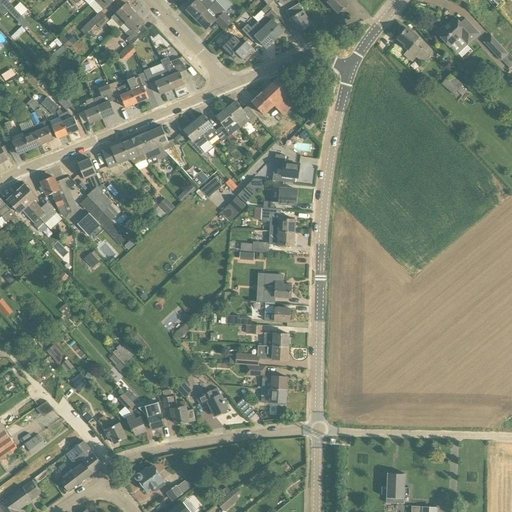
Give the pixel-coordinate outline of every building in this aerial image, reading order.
[(0,0),(0,3),(9,12),(17,21),(22,16),(6,0),(0,0)] [(95,0),(95,1),(104,11),(115,0),(95,0)] [(187,10),(196,20),(211,6),(217,0),(194,0),(196,1),(187,10)] [(325,0),(327,2),(339,14),(348,5),(343,0),(325,0)] [(9,12),(0,3),(0,13),(4,17),(9,12)] [(120,28),(120,27),(125,23),(135,13),(126,4),(111,18),(120,28)] [(285,12),(290,20),(299,33),(310,26),(305,19),(307,18),(298,4),(285,12)] [(266,16),(264,17),(258,23),(258,22),(257,22),(275,41),(284,32),(274,22),(278,18),(272,10),(268,6),(267,5),(261,11),(266,16)] [(211,6),(196,20),(206,30),(215,21),(224,31),(233,22),(224,12),(220,15),(211,6)] [(135,13),(125,23),(131,28),(126,34),(129,37),(126,40),(131,46),(134,42),(142,36),(137,31),(145,23),(135,13)] [(105,16),(96,24),(90,30),(95,35),(109,21),(105,16)] [(484,17),(479,22),(504,49),(509,44),(484,17)] [(450,46),(456,53),(466,44),(467,45),(479,34),(465,19),(460,24),(455,18),(445,28),(443,27),(437,33),(449,47),(450,46)] [(90,30),(96,24),(92,20),(83,28),(88,33),(90,30)] [(257,22),(251,28),(247,25),(241,30),(253,42),(256,38),(266,49),(275,41),(257,22)] [(154,28),(149,32),(154,37),(159,33),(154,28)] [(414,45),(419,39),(406,28),(397,39),(405,45),(403,47),(408,51),(404,55),(413,62),(416,58),(423,63),(430,55),(422,49),(421,50),(414,45)] [(500,61),(508,54),(491,36),(483,42),(500,61)] [(242,46),(234,37),(223,48),(231,57),(236,53),(243,60),(245,61),(252,54),(250,53),(254,50),(246,42),(242,46)] [(54,41),(54,42),(59,47),(62,45),(57,39),(54,41)] [(71,45),(66,39),(62,43),(67,49),(71,45)] [(51,56),(53,60),(67,50),(64,46),(51,56)] [(101,55),(106,60),(111,55),(106,50),(101,55)] [(92,70),(89,62),(88,58),(82,64),(85,72),(92,70)] [(164,70),(165,73),(172,90),(185,85),(180,73),(186,71),(183,64),(179,59),(170,63),(172,67),(164,70)] [(28,80),(34,77),(32,72),(26,75),(28,80)] [(149,99),(143,86),(149,84),(144,73),(133,77),(135,81),(129,84),(137,104),(149,99)] [(172,90),(165,73),(158,76),(157,74),(152,76),(160,95),(172,90)] [(453,95),(457,91),(462,96),(466,91),(461,87),(462,85),(450,74),(441,84),(453,95)] [(298,113),(305,107),(278,78),(252,103),(264,116),(274,106),(282,115),(292,107),(298,113)] [(114,98),(120,96),(125,108),(137,104),(129,84),(118,88),(115,83),(109,85),(112,93),(114,98)] [(114,98),(112,93),(109,85),(98,89),(101,97),(94,100),(97,107),(102,119),(115,114),(110,102),(115,100),(114,98)] [(59,116),(64,114),(59,110),(48,97),(45,100),(57,112),(57,113),(59,116)] [(63,98),(58,102),(67,111),(71,107),(63,98)] [(71,107),(76,104),(71,98),(66,100),(71,107)] [(34,112),(35,111),(38,118),(43,116),(40,109),(32,100),(27,104),(34,112)] [(57,112),(45,100),(41,103),(54,116),(57,112)] [(241,128),(250,121),(253,125),(258,120),(256,116),(248,107),(243,111),(236,102),(226,109),(241,128)] [(102,119),(97,107),(89,110),(86,103),(82,105),(90,124),(102,119)] [(232,134),(241,128),(226,109),(216,117),(223,126),(220,129),(227,138),(232,134)] [(69,112),(64,114),(59,116),(63,122),(69,135),(79,130),(73,117),(69,112)] [(227,138),(220,129),(216,132),(203,115),(194,123),(208,141),(209,142),(217,136),(222,142),(227,138)] [(53,140),(45,122),(34,126),(42,145),(53,140)] [(63,122),(52,127),(57,139),(69,135),(63,122)] [(184,131),(190,139),(187,142),(200,156),(204,152),(200,148),(208,141),(194,123),(184,131)] [(42,145),(34,126),(22,132),(25,137),(30,150),(42,145)] [(168,142),(162,127),(147,133),(169,155),(170,157),(178,166),(182,163),(172,140),(168,142)] [(303,130),(298,134),(304,140),(304,141),(309,136),(303,130)] [(169,155),(147,133),(132,139),(141,162),(149,159),(147,153),(153,150),(157,160),(166,157),(166,159),(170,157),(169,155)] [(179,134),(175,139),(180,144),(184,140),(179,134)] [(18,155),(30,150),(25,137),(13,143),(18,155)] [(135,165),(141,162),(132,139),(123,143),(129,159),(135,165)] [(123,143),(102,152),(106,162),(109,168),(117,164),(129,159),(123,143)] [(233,144),(228,149),(234,155),(239,151),(233,144)] [(276,155),(275,161),(274,167),(272,181),(281,182),(295,184),(296,178),(298,178),(299,166),(291,165),(291,163),(285,162),(286,156),(276,155)] [(89,177),(94,189),(87,196),(88,197),(111,220),(120,212),(104,195),(108,191),(103,185),(101,185),(90,159),(78,164),(84,179),(89,177)] [(192,180),(199,186),(208,178),(202,171),(192,180)] [(41,182),(47,196),(52,194),(60,215),(64,217),(68,215),(55,183),(53,177),(41,182)] [(200,190),(208,199),(223,186),(215,177),(200,190)] [(231,181),(227,185),(232,192),(237,187),(231,181)] [(266,183),(262,183),(258,182),(246,194),(251,199),(262,187),(266,191),(266,183)] [(178,194),(181,200),(198,190),(194,184),(178,194)] [(16,193),(40,218),(45,224),(57,213),(48,204),(42,209),(33,200),(37,197),(25,185),(16,193)] [(120,193),(112,185),(107,188),(116,197),(120,193)] [(264,202),(264,208),(280,210),(284,210),(285,204),(296,205),(297,190),(280,189),(279,203),(264,202)] [(34,223),(40,218),(16,193),(12,197),(10,196),(9,198),(9,199),(7,201),(19,214),(23,210),(34,223)] [(246,205),(237,196),(220,213),(230,222),(246,205)] [(111,220),(88,197),(80,204),(119,246),(128,238),(111,220)] [(148,197),(144,202),(151,208),(155,204),(148,197)] [(20,220),(0,198),(0,214),(2,218),(6,223),(10,219),(15,225),(20,220)] [(168,215),(174,208),(168,202),(162,208),(168,215)] [(136,212),(141,217),(146,212),(141,207),(136,212)] [(270,222),(270,232),(294,233),(295,220),(287,220),(287,218),(280,217),(280,210),(264,208),(262,209),(262,222),(270,222)] [(47,228),(40,220),(34,225),(41,233),(47,228)] [(13,246),(14,246),(17,249),(23,244),(11,230),(4,235),(13,246)] [(294,233),(270,232),(269,243),(256,242),(256,252),(269,253),(269,245),(278,245),(278,247),(286,248),(286,246),(294,246),(294,233)] [(73,241),(72,240),(68,236),(63,242),(67,246),(73,241)] [(93,268),(100,262),(91,252),(84,259),(93,268)] [(60,287),(68,277),(62,272),(55,283),(60,287)] [(15,279),(11,274),(5,279),(10,284),(15,279)] [(275,304),(275,298),(291,299),(291,283),(267,282),(266,296),(264,296),(264,303),(266,303),(275,304)] [(139,295),(145,301),(148,298),(142,292),(139,295)] [(0,309),(6,317),(14,311),(3,297),(0,298),(0,309)] [(290,309),(274,308),(275,304),(266,303),(265,314),(275,315),(275,322),(289,322),(290,309)] [(71,310),(66,304),(59,310),(65,316),(71,310)] [(184,319),(188,323),(189,322),(192,319),(189,315),(184,319)] [(228,316),(228,318),(227,324),(246,325),(252,326),(252,319),(240,318),(240,317),(228,316)] [(188,323),(174,336),(178,341),(194,327),(189,322),(188,323)] [(245,334),(261,335),(261,326),(252,326),(246,325),(245,334)] [(273,332),(273,333),(266,333),(264,334),(264,346),(289,347),(289,335),(281,334),(281,332),(273,332)] [(133,339),(137,344),(142,339),(138,335),(133,339)] [(47,351),(60,366),(63,355),(54,345),(47,351)] [(124,365),(131,357),(119,345),(112,352),(124,365)] [(289,347),(264,346),(264,353),(263,359),(272,360),(272,362),(280,362),(280,360),(288,361),(289,347)] [(34,354),(29,358),(34,364),(39,360),(34,354)] [(235,365),(245,366),(258,366),(259,355),(236,354),(235,365)] [(116,358),(113,355),(109,359),(112,362),(116,365),(119,362),(116,358)] [(64,370),(73,368),(71,360),(62,362),(64,370)] [(123,373),(127,370),(119,362),(116,365),(123,373)] [(263,377),(262,382),(262,389),(286,390),(287,377),(279,377),(279,375),(272,374),(272,377),(265,376),(265,367),(258,366),(245,366),(245,376),(263,377)] [(76,384),(83,378),(80,375),(73,381),(76,384)] [(83,378),(76,384),(74,386),(79,391),(88,383),(83,378)] [(176,389),(184,398),(192,391),(184,382),(176,389)] [(219,394),(216,388),(197,398),(201,406),(208,402),(215,416),(228,410),(220,394),(219,394)] [(286,390),(262,389),(261,389),(261,397),(261,402),(270,402),(270,404),(277,405),(278,403),(286,403),(286,390)] [(195,421),(193,410),(187,412),(186,406),(185,406),(184,401),(176,403),(175,396),(172,397),(170,390),(162,391),(164,398),(166,408),(170,407),(172,417),(174,417),(175,424),(182,423),(182,424),(187,423),(186,422),(195,421)] [(117,399),(128,411),(134,405),(123,394),(117,399)] [(242,399),(236,404),(249,420),(255,414),(242,399)] [(43,417),(54,409),(48,401),(37,409),(43,417)] [(144,407),(147,418),(151,430),(165,426),(157,403),(144,407)] [(89,423),(93,419),(88,413),(84,417),(89,423)] [(134,415),(127,418),(133,431),(135,436),(146,431),(141,418),(136,420),(134,415)] [(114,444),(126,438),(119,424),(112,428),(110,423),(104,416),(98,421),(104,428),(105,431),(109,439),(111,438),(114,444)] [(0,433),(4,431),(8,428),(3,420),(0,422),(0,433)] [(4,431),(0,433),(0,462),(18,450),(4,431)] [(46,445),(39,435),(25,445),(33,455),(46,445)] [(66,455),(70,459),(78,469),(85,463),(93,473),(103,465),(84,442),(72,450),(66,455)] [(77,480),(79,483),(93,473),(85,463),(78,469),(61,482),(66,489),(77,480)] [(155,492),(166,484),(158,474),(159,473),(154,466),(149,470),(148,468),(140,474),(139,474),(138,474),(137,474),(136,475),(136,476),(135,477),(135,478),(136,478),(136,479),(137,480),(138,480),(139,481),(147,493),(152,490),(154,489),(155,492)] [(34,479),(37,483),(48,475),(45,470),(34,479)] [(386,503),(404,504),(404,496),(409,496),(409,488),(404,488),(405,474),(396,474),(392,474),(387,473),(387,487),(382,487),(381,495),(386,495),(386,503)] [(0,506),(2,509),(0,509),(0,511),(17,511),(16,509),(41,494),(32,481),(0,504),(0,506)] [(182,494),(190,487),(185,481),(176,487),(171,491),(168,494),(172,500),(176,498),(182,494)] [(271,494),(276,498),(281,494),(277,489),(271,494)] [(231,493),(218,504),(224,511),(238,500),(232,492),(231,493)] [(189,511),(182,502),(169,511),(189,511)]
